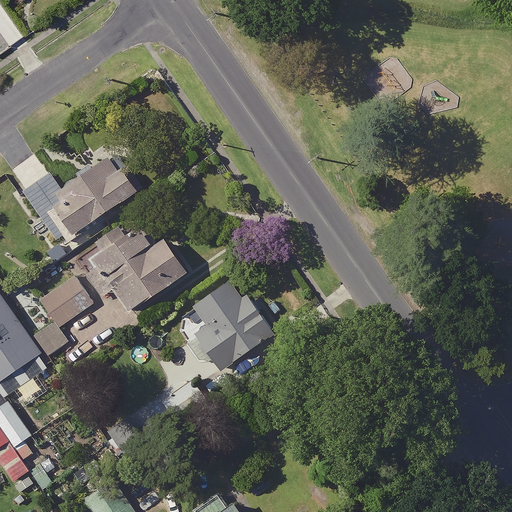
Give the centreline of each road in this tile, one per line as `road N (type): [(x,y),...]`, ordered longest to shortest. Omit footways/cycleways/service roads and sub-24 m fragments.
road 1 (residential): [(171,0),(470,430)]
road 2 (residential): [(161,0),(0,112)]
